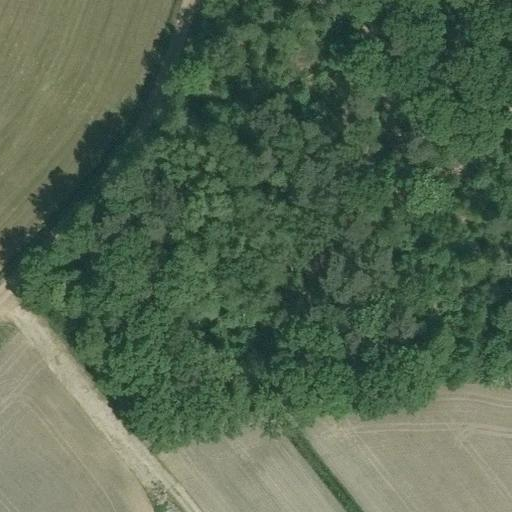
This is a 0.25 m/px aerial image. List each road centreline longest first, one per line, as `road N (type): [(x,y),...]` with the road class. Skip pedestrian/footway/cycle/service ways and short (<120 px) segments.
road 1 (track): [(0,302),(113,178),(149,125),(192,0)]
road 2 (track): [(4,297),(174,511)]
